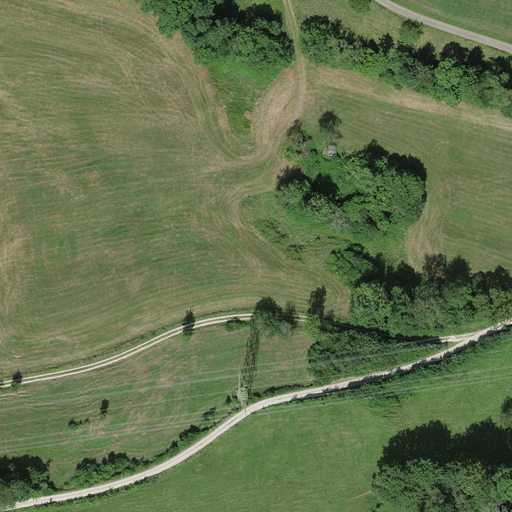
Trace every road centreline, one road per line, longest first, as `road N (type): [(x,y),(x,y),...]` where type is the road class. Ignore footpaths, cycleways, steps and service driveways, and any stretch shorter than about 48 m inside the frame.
road 1 (track): [(0,509),(138,478),(249,409),(417,367),(511,321)]
road 2 (track): [(468,342),(404,341),(298,318),(243,317),(200,321),(101,365),(0,385)]
road 3 (track): [(236,167),(269,151),(298,116),(301,88),(285,0)]
road 4 (unclassified): [(511,52),(377,0)]
